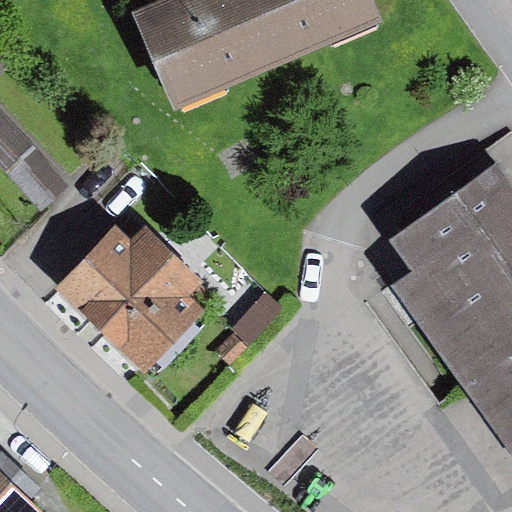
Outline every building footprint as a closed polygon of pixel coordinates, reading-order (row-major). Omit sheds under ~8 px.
[(163,0),(123,16),(168,124),(373,41),(355,0),(163,0)] [(0,109),(0,166),(43,213),(71,187),(0,109)] [(511,176),(508,170),(392,250),(413,281),(397,292),(511,460),(511,176)] [(118,233),(56,295),(146,374),(152,378),(210,319),(192,301),(203,289),(151,237),(137,252),(118,233)] [(37,511),(0,477),(0,511),(37,511)]
